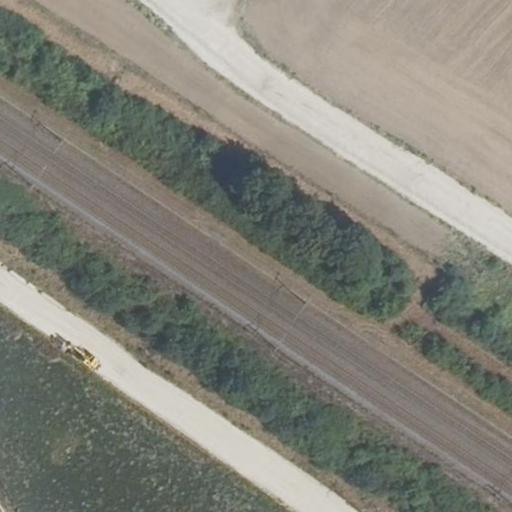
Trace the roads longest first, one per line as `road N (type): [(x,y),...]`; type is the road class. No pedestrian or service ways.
road 1 (track): [(152,0),(511,236)]
road 2 (track): [(315,511),(0,287)]
